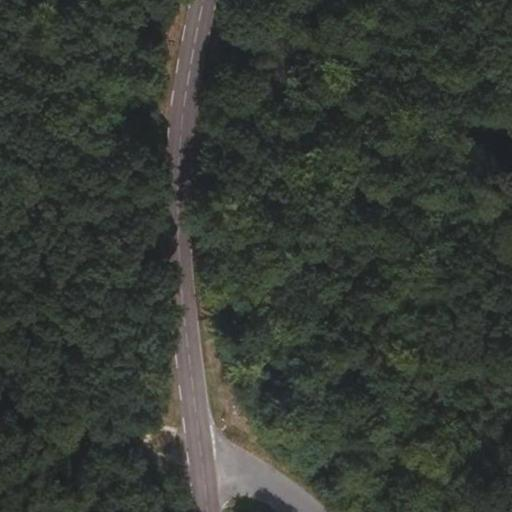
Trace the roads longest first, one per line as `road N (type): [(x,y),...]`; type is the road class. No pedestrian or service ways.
road 1 (tertiary): [(213,0),(185,146),(189,339),(208,511)]
road 2 (track): [(208,468),(177,464),(0,395)]
